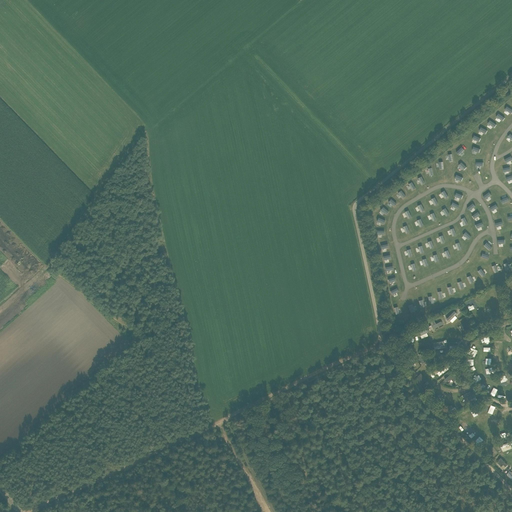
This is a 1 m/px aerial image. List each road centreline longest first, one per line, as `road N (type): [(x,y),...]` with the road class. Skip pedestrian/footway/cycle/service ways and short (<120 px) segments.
road 1 (unclassified): [(511,75),(354,204),(382,344)]
road 2 (track): [(215,425),(26,511)]
road 3 (track): [(511,489),(415,391),(382,344)]
road 4 (track): [(215,425),(381,342)]
